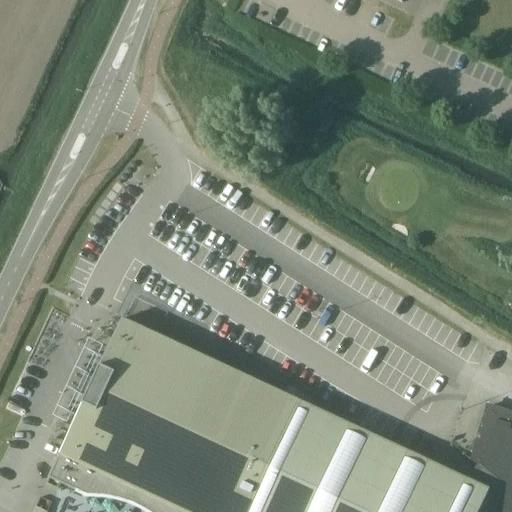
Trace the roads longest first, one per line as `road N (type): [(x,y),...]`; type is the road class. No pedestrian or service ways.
road 1 (tertiary): [(55,192),(80,162),(130,51),(138,13)]
road 2 (tertiary): [(138,13),(115,42),(55,192)]
road 3 (tertiary): [(0,309),(55,192)]
